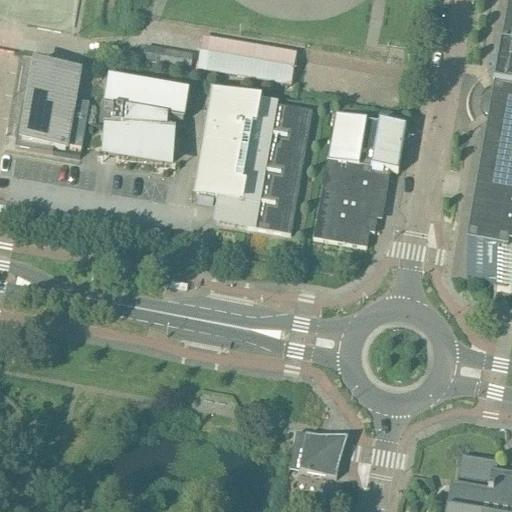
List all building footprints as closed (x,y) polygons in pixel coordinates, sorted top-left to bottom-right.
[(466,279),(466,281),(492,285),(498,286),(506,288),(507,282),(511,283),(511,297),(510,297),(510,298),(511,298),(511,12),(500,86),(497,85),(496,88),(498,89),(497,99),(496,99),(495,99),(494,99),(494,100),(493,100),(492,100),(491,101),(491,102),(490,102),(490,103),(490,104),(481,102),(480,105),(480,107),(481,109),(481,111),(482,113),(483,115),(485,116),(486,117),(487,119),(490,120),(493,121),(493,122),(490,122),(490,125),(493,125),(466,279)] [(295,57),(211,42),(203,41),(197,72),(290,88),(295,57)] [(190,70),(193,59),(145,50),(143,62),(190,70)] [(52,157),(53,151),(65,153),(66,149),(81,152),(89,107),(73,105),(78,74),(35,66),(28,107),(22,106),(15,150),(52,157)] [(188,97),(109,83),(104,111),(113,113),(112,129),(104,128),(103,153),(131,158),(131,162),(172,165),(174,133),(167,132),(167,122),(183,125),(188,97)] [(312,115),(214,98),(197,198),(222,202),(218,224),(247,229),(247,231),(290,239),(312,115)] [(366,124),(335,119),(313,243),(366,252),(369,237),(374,237),(378,214),(377,214),(379,206),(384,207),(390,175),(398,177),(406,131),(378,126),(378,127),(367,125),(366,125),(366,124)] [(296,436),(289,473),(299,475),(336,482),(338,470),(337,469),(340,452),(335,445),(318,442),(318,440),(314,439),(305,438),(296,436)] [(497,466),(461,460),(457,483),(488,488),(488,493),(450,486),(445,511),(511,511),(511,476),(496,474),(497,466)]
